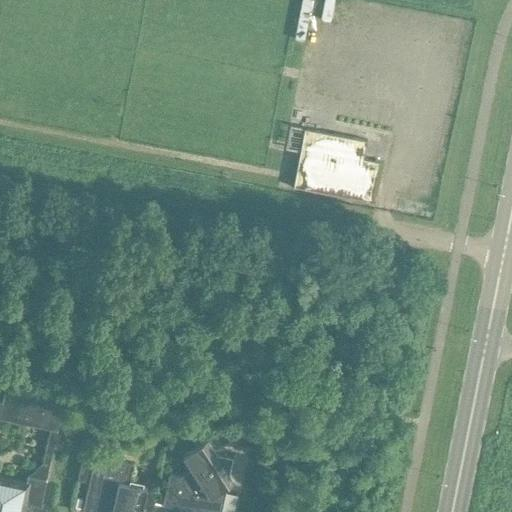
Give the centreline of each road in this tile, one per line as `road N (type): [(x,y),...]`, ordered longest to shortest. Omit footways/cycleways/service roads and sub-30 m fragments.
road 1 (unclassified): [(506,257),(0,159)]
road 2 (tertiary): [(453,511),(506,257)]
